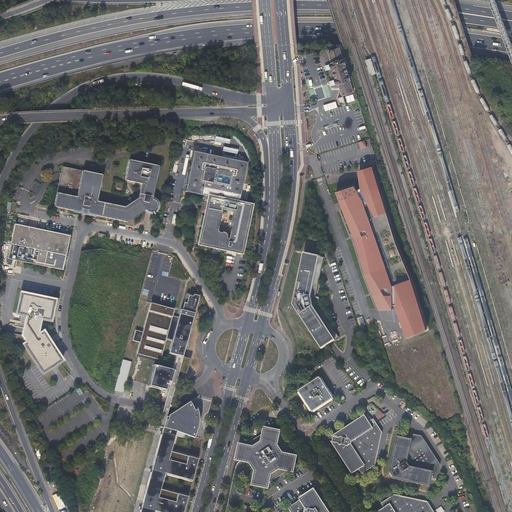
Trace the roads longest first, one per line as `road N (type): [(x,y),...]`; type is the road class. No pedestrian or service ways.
road 1 (motorway): [(0,80),(99,53),(275,29),(511,47)]
road 2 (motorway): [(511,22),(329,6),(234,7),(137,19),(0,53)]
road 3 (unclassified): [(82,225),(64,327),(83,376),(114,399),(147,404),(187,394),(213,362)]
road 4 (trunk): [(0,186),(30,132),(85,87),(145,76),(230,97)]
road 5 (motorway): [(0,119),(240,112)]
road 6 (primary): [(260,329),(289,209),(289,109)]
road 7 (unclassified): [(223,326),(178,247),(82,225)]
road 8 (unclassified): [(89,156),(40,169),(25,190),(30,213),(82,225)]
road 9 (trunk): [(53,511),(0,377)]
road 10 (primary): [(233,374),(196,511)]
road 11 (primary): [(210,511),(246,379)]
road 12 (primary): [(272,195),(247,326)]
road 13 (motorway): [(511,20),(381,0)]
